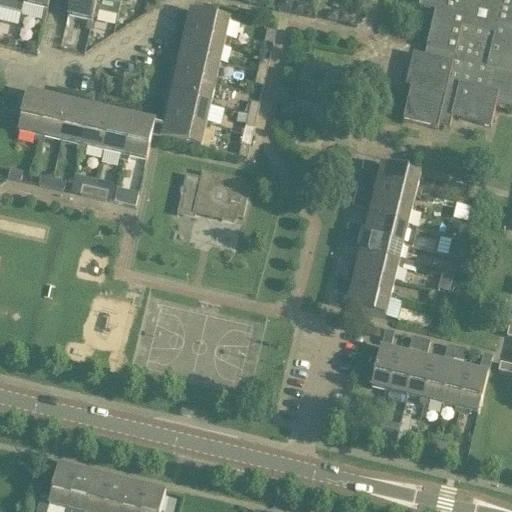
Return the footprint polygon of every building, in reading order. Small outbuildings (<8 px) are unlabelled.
[(1,0),(0,8),(0,11),(22,17),(23,13),(25,6),(26,0),(1,0)] [(26,0),(25,6),(44,10),(42,18),(47,19),(51,0),(26,0)] [(90,30),(93,19),(96,0),(71,0),(68,17),(87,22),(86,29),(90,30)] [(96,0),(93,19),(98,20),(99,15),(118,19),(121,0),(96,0)] [(257,0),(256,8),(257,8),(266,9),(267,0),(257,0)] [(511,0),(420,0),(418,9),(436,14),(425,59),(414,56),(406,89),(411,91),(403,123),(438,132),(439,128),(450,131),(453,118),(491,128),(492,126),(494,116),(496,107),(511,110),(511,0)] [(290,14),(292,3),(281,1),(279,12),(290,14)] [(395,5),(384,3),(382,13),(392,16),(395,5)] [(291,15),(301,17),(303,7),(293,5),(291,15)] [(326,22),(336,24),(338,13),(333,12),(328,15),(326,22)] [(185,35),(229,45),(230,41),(226,40),(230,22),(190,13),(185,35)] [(339,16),(337,24),(345,25),(347,18),(339,16)] [(273,46),(275,34),(267,32),(264,44),(273,46)] [(229,45),(185,35),(181,56),(220,65),(224,48),(228,49),(229,45)] [(15,44),(3,40),(0,49),(12,52),(15,44)] [(39,48),(26,45),(24,54),(36,57),(39,48)] [(384,49),(373,46),(371,56),(381,59),(384,49)] [(216,83),(216,81),(220,65),(181,56),(176,77),(220,87),(220,84),(216,83)] [(258,73),(266,75),(269,64),(260,62),(258,73)] [(266,75),(258,73),(255,86),(263,88),(266,75)] [(220,87),(176,77),(171,98),(211,107),(214,92),(219,92),(220,87)] [(375,84),(364,81),(362,92),(372,94),(375,84)] [(19,134),(37,138),(35,143),(38,143),(48,98),(29,94),(19,134)] [(44,145),(45,140),(60,143),(69,103),(48,98),(38,143),(44,145)] [(206,126),(207,124),(211,107),(171,98),(166,119),(211,129),(211,127),(206,126)] [(60,143),(79,148),(77,153),(80,153),(90,108),(69,103),(60,143)] [(248,116),(256,118),(259,106),(251,105),(248,116)] [(87,155),(88,150),(102,153),(112,113),(90,108),(80,153),(87,155)] [(119,157),(121,158),(120,163),(122,163),(133,118),(112,113),(102,153),(119,157)] [(256,118),(248,116),(245,129),(254,131),(256,118)] [(494,116),(492,126),(502,129),(505,118),(494,116)] [(129,165),(130,160),(146,163),(155,123),(133,118),(122,163),(129,165)] [(211,129),(166,119),(161,141),(201,150),(204,134),(209,135),(211,129)] [(502,129),(492,126),(491,128),(489,137),(500,140),(502,129)] [(247,161),(249,149),(241,147),(238,159),(247,161)] [(375,176),(376,167),(363,165),(362,174),(375,176)] [(421,197),(422,193),(417,192),(420,177),(381,168),(377,186),(421,197)] [(20,184),(22,175),(10,172),(8,181),(20,184)] [(244,220),(250,191),(242,189),(243,185),(204,176),(203,180),(186,176),(180,205),(197,209),(196,213),(234,222),(235,218),(244,220)] [(49,190),(51,182),(40,179),(38,188),(49,190)] [(51,182),(49,190),(63,194),(65,185),(51,182)] [(372,204),(412,214),(415,201),(420,203),(421,197),(377,186),(372,204)] [(92,200),(94,191),(83,189),(81,198),(92,200)] [(94,191),(92,200),(106,203),(107,194),(94,191)] [(355,200),(367,203),(369,195),(357,192),(355,200)] [(135,210),(137,201),(125,198),(123,207),(135,210)] [(471,209),(473,202),(455,198),(453,205),(471,209)] [(367,203),(355,200),(353,209),(365,212),(367,203)] [(409,226),(412,214),(372,204),(368,222),(407,231),(409,226)] [(364,239),(412,251),(416,234),(410,232),(407,231),(368,222),(364,239)] [(465,234),(466,229),(467,226),(456,223),(454,232),(465,234)] [(346,234),(359,238),(361,230),(348,227),(346,234)] [(359,238),(346,234),(344,245),(358,248),(359,238)] [(400,262),(403,249),(411,251),(412,251),(364,239),(360,257),(404,268),(405,264),(400,262)] [(450,242),(445,259),(458,262),(462,245),(450,242)] [(355,274),(395,284),(397,272),(402,273),(404,268),(360,257),(355,274)] [(338,270),(350,273),(352,265),(340,263),(338,270)] [(350,273),(338,270),(336,280),(348,283),(350,273)] [(391,297),(395,284),(355,274),(351,292),(395,303),(396,299),(391,297)] [(438,295),(449,298),(454,280),(442,277),(438,295)] [(395,303),(351,292),(347,310),(385,320),(389,307),(394,308),(395,303)] [(342,310),(344,301),(331,298),(329,307),(342,310)] [(395,337),(385,334),(371,331),(367,330),(366,337),(383,341),(382,346),(392,349),(395,337)] [(418,355),(421,343),(412,341),(409,353),(418,355)] [(421,343),(418,355),(427,358),(430,345),(421,343)] [(453,364),(456,352),(447,349),(445,361),(453,364)] [(389,400),(400,356),(381,351),(372,390),(385,393),(383,399),(389,400)] [(456,352),(453,364),(462,366),(465,354),(456,352)] [(408,399),(417,360),(400,356),(389,400),(392,401),(394,395),(408,399)] [(489,373),(492,361),(483,358),(481,371),(489,373)] [(424,408),(435,364),(417,360),(408,399),(420,402),(419,407),(424,408)] [(443,407),(452,368),(435,364),(424,408),(428,409),(429,404),(443,407)] [(511,367),(502,365),(500,374),(511,377),(511,367)] [(459,417),(470,372),(452,368),(443,407),(455,410),(454,416),(459,417)] [(470,372),(459,417),(463,418),(464,413),(479,416),(488,377),(470,372)] [(381,423),(378,434),(376,442),(395,447),(397,439),(399,427),(381,423)] [(49,508),(63,511),(66,511),(77,473),(58,469),(50,501),(49,508)] [(77,473),(66,511),(86,511),(95,478),(77,473)] [(86,511),(104,511),(112,482),(95,478),(86,511)] [(112,482),(104,511),(123,511),(130,486),(112,482)] [(123,511),(142,511),(148,491),(130,486),(123,511)] [(148,491),(142,511),(167,511),(168,511),(162,510),(166,495),(148,491)] [(39,498),(35,511),(47,511),(49,508),(50,501),(39,498)]
